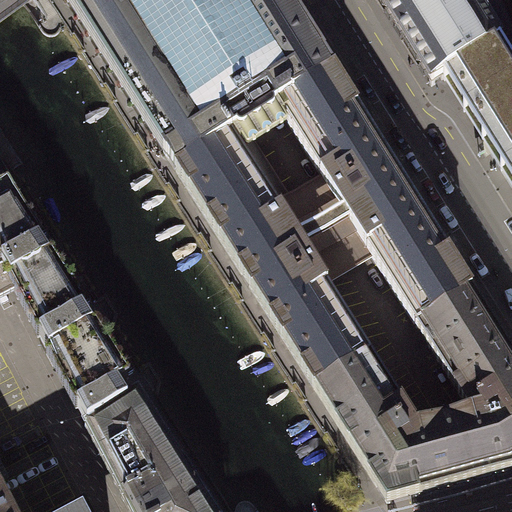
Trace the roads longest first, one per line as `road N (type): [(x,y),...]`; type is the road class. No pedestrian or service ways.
road 1 (tertiary): [(338,0),(511,272)]
road 2 (residential): [(105,511),(0,313)]
